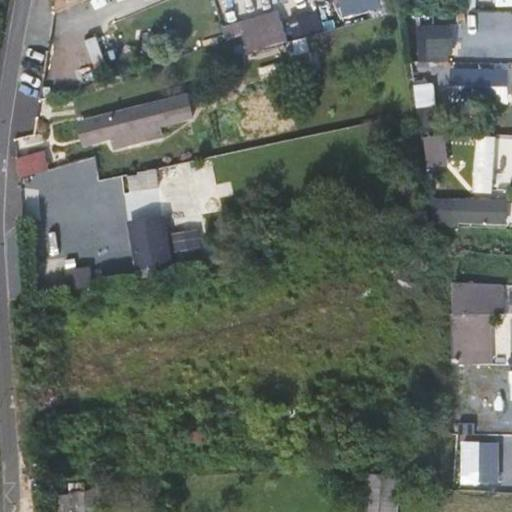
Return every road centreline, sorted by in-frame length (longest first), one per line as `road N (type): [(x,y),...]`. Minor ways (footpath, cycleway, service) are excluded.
road 1 (track): [(440,511),(444,337),(382,0)]
road 2 (residential): [(0,328),(11,511)]
road 3 (residential): [(26,0),(0,157)]
